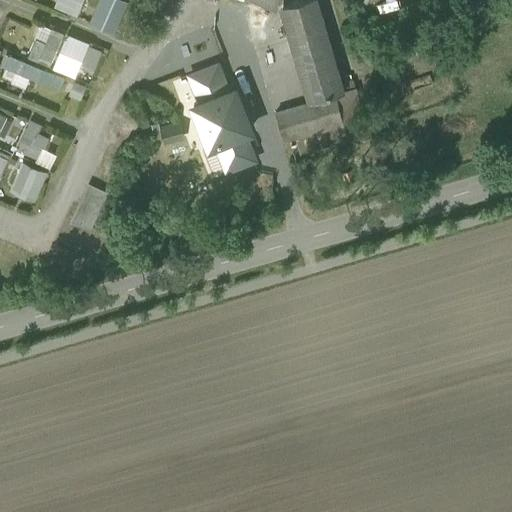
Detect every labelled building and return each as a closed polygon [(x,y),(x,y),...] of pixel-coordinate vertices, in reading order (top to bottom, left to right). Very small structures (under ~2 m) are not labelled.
[(58,0),(57,4),(80,15),(87,0),(58,0)] [(117,32),(132,0),(101,0),(92,20),(117,32)] [(314,0),(306,0),(283,7),(311,101),(334,94),(341,91),(314,0)] [(85,61),(100,67),(107,45),(42,23),(30,57),(80,74),(85,61)] [(218,31),(183,41),(203,110),(193,113),(196,125),(206,122),(242,111),(218,31)] [(9,52),(4,66),(65,87),(69,74),(9,52)] [(341,91),(334,94),(342,121),(343,122),(361,117),(354,87),(341,91)] [(311,101),(276,111),(283,138),(296,135),(342,121),(334,94),(311,101)] [(0,108),(0,135),(9,113),(0,108)] [(242,111),(206,122),(216,158),(263,144),(254,112),(243,115),(242,111)] [(41,131),(44,123),(33,118),(19,149),(54,165),(60,151),(48,146),(52,136),(41,131)] [(342,121),(296,135),(301,150),(347,136),(343,122),(342,121)] [(160,127),(159,122),(152,123),(155,138),(162,136),(160,127)] [(179,122),(160,127),(162,136),(164,141),(183,136),(179,122)] [(0,178),(2,180),(12,156),(0,151),(0,178)] [(81,205),(99,212),(109,189),(91,181),(81,205)] [(27,257),(0,263),(0,284),(31,277),(27,257)]
